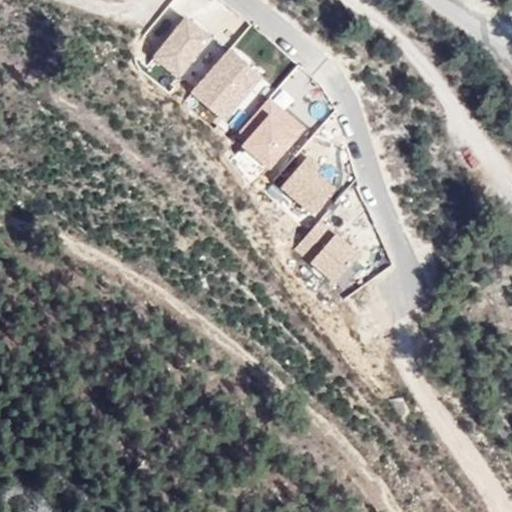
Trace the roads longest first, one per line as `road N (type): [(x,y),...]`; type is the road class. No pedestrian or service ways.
road 1 (track): [(509,511),(418,353),(404,245),(377,148),(310,33),(259,0)]
road 2 (track): [(0,217),(57,234),(227,340),(373,466),(404,511)]
road 3 (track): [(344,0),(415,53),(511,195)]
